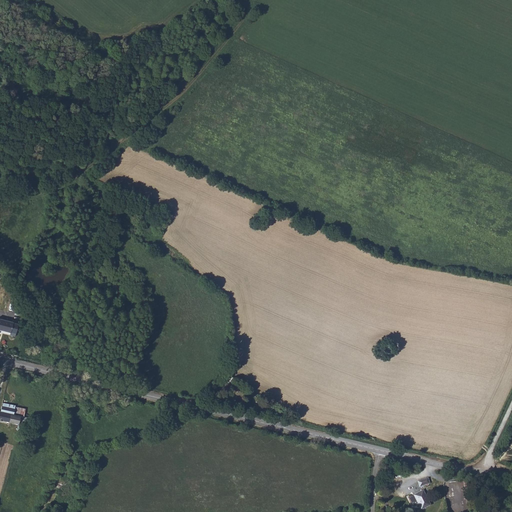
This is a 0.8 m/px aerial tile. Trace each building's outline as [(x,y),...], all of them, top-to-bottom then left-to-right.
[(12,326),(19,327),(20,320),(9,318),(0,317),(0,328),(11,330),(12,330),(12,326)] [(8,407),(2,405),(0,411),(0,410),(0,419),(24,425),(28,417),(24,416),(25,408),(15,406),(14,408),(12,407),(12,404),(9,404),(8,407)] [(430,482),(427,476),(417,480),(420,486),(430,482)] [(511,490),(494,488),(493,494),(510,497),(511,490)] [(423,490),(413,495),(421,510),(431,505),(423,490)]
